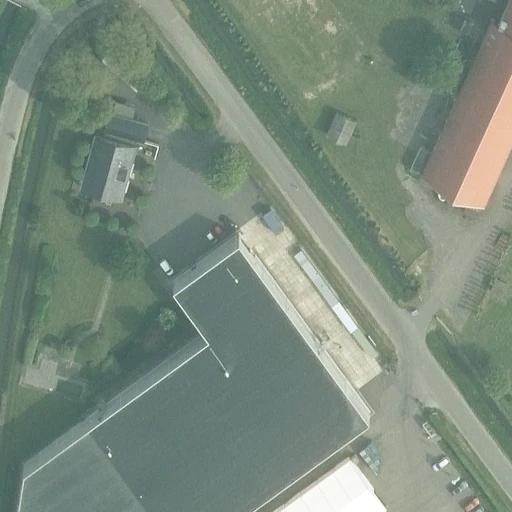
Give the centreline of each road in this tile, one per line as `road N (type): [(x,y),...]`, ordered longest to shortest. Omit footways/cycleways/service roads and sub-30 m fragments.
road 1 (unclassified): [(511,485),(152,0)]
road 2 (unclassified): [(0,171),(37,42),(83,0)]
